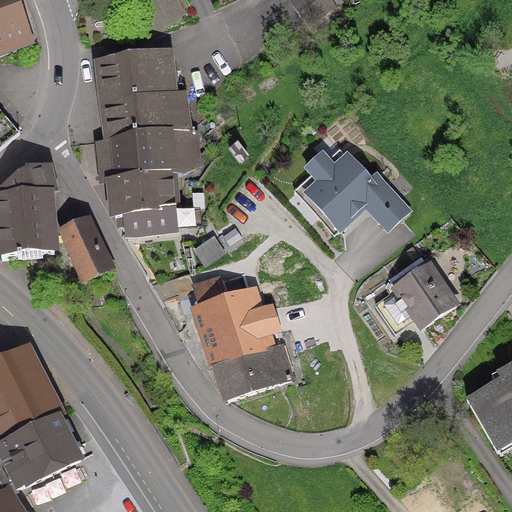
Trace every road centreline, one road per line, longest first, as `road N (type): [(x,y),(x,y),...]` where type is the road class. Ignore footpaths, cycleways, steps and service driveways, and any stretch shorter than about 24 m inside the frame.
road 1 (residential): [(511,278),(388,424),(337,446),(286,444),(238,424),(199,390),(78,173),(44,138)]
road 2 (primary): [(33,327),(96,394),(179,511)]
road 3 (unknown): [(377,429),(347,289),(382,239)]
road 4 (tertiary): [(44,138),(63,58),(51,0)]
